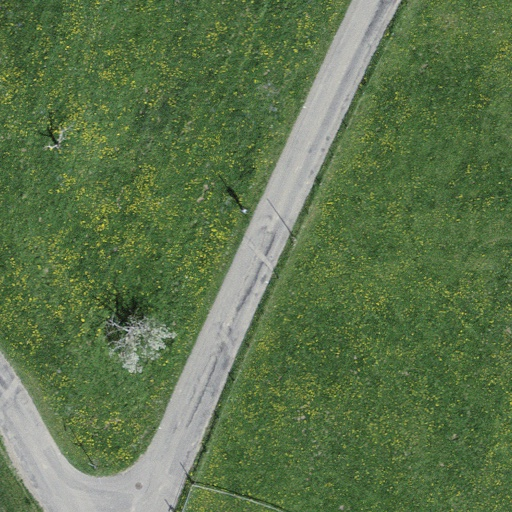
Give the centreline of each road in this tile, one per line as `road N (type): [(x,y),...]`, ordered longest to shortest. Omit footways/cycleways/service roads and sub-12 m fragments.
road 1 (unclassified): [(376,0),(144,511)]
road 2 (unclassified): [(80,511),(0,398)]
